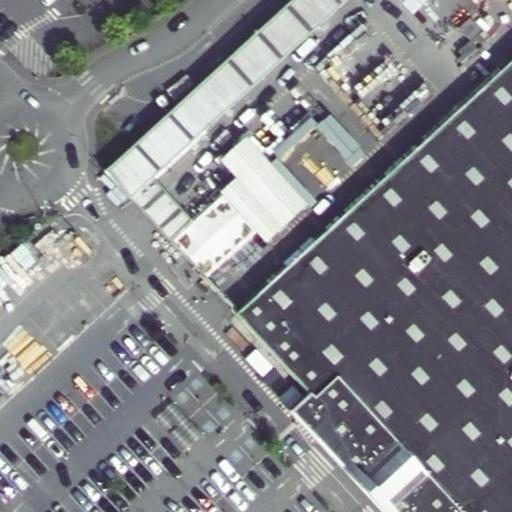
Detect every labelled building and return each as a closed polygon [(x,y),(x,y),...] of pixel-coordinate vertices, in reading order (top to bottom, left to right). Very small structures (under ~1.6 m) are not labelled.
[(511,72),(511,0),(355,0),(349,5),(301,49),(155,181),(194,224),(223,197),(204,176),(258,125),(309,197),(261,239),(256,234),(204,282),(236,319),(328,234),(511,72)] [(349,5),(355,0),(294,0),(214,71),(239,104),(301,49),(349,5)] [(155,181),(239,104),(214,71),(119,159),(105,174),(131,202),(131,201),(171,244),(194,224),(155,181)] [(511,511),(511,72),(328,234),(236,319),(315,403),(302,415),(318,431),(342,442),(342,453),(368,454),(367,470),(386,491),(404,511),(511,511)] [(309,197),(257,128),(204,176),(223,197),(256,234),(261,239),(309,197)] [(256,234),(223,197),(194,224),(171,244),(204,282),(256,234)]
